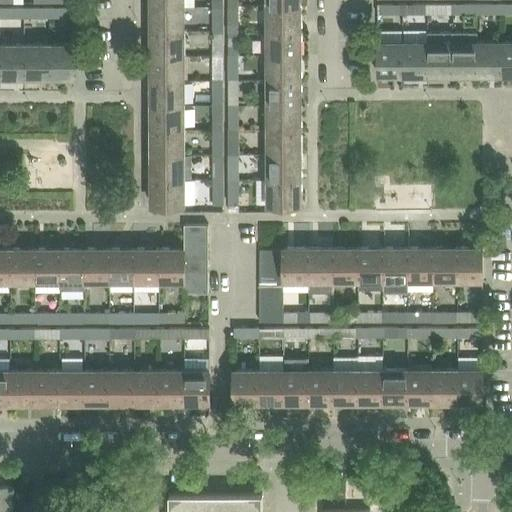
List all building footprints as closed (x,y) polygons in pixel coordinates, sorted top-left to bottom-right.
[(413,13),(428,13),(428,3),(413,3),(413,13)] [(428,3),(428,13),(443,13),(443,3),(428,3)] [(462,13),(478,13),(478,3),(462,3),(462,13)] [(478,3),(478,13),(493,13),(493,3),(478,3)] [(239,4),(229,4),(229,20),(239,20),(239,4)] [(269,4),(269,29),(300,29),(300,4),(269,4)] [(378,4),(378,13),(393,13),(393,4),(378,4)] [(152,5),(152,29),(184,29),(184,5),(152,5)] [(223,5),(213,5),(213,20),(224,20),(223,5)] [(24,7),(9,7),(9,17),(24,17),(24,7)] [(24,7),(24,17),(38,17),(38,7),(24,7)] [(59,16),(74,16),(74,7),(59,7),(59,16)] [(152,29),(152,54),(184,54),(184,29),(152,29)] [(269,29),(269,54),(300,54),(300,29),(269,29)] [(478,30),(453,31),(453,41),(453,73),(478,72),(478,41),(478,30)] [(428,41),(428,73),(453,73),(453,41),(453,31),(428,31),(428,41)] [(239,38),(229,38),(229,54),(239,54),(239,38)] [(224,39),(213,39),(213,54),(224,54),(224,39)] [(403,73),(403,41),(378,42),(378,73),(403,73)] [(428,41),(403,41),(403,73),(428,73),(428,41)] [(503,41),(478,41),(478,72),(503,72),(503,41)] [(511,41),(503,41),(503,72),(511,72),(511,41)] [(0,74),(24,75),(24,44),(0,43),(0,74)] [(24,75),(49,75),(49,44),(24,44),(24,75)] [(49,44),(49,75),(74,75),(74,44),(49,44)] [(152,54),(152,79),(184,79),(184,54),(152,54)] [(224,54),(213,54),(213,70),(224,70),(224,54)] [(239,54),(229,54),(229,70),(239,70),(239,54)] [(269,54),(269,79),(300,79),(300,54),(269,54)] [(152,79),(152,104),(184,104),(184,79),(152,79)] [(213,79),(213,103),(224,103),(224,79),(213,79)] [(269,79),(269,103),(300,103),(300,79),(269,79)] [(239,88),(229,88),(229,103),(239,103),(239,88)] [(224,103),(213,103),(213,119),(224,119),(224,103)] [(239,103),(229,103),(229,119),(239,119),(239,103)] [(269,103),(269,128),(300,128),(300,103),(269,103)] [(152,104),(152,128),(184,128),(184,104),(152,104)] [(152,128),(152,153),(184,153),(184,128),(152,128)] [(213,128),(213,153),(225,153),(225,128),(213,128)] [(269,128),(269,153),(300,153),(300,128),(269,128)] [(239,137),(229,137),(229,153),(239,153),(239,137)] [(152,153),(152,177),(184,178),(184,153),(152,153)] [(225,153),(213,153),(213,176),(225,176),(225,153)] [(239,153),(229,153),(229,169),(239,169),(239,153)] [(269,153),(269,178),(300,178),(300,153),(269,153)] [(184,178),(152,177),(152,203),(184,203),(184,178)] [(300,178),(269,178),(269,203),(300,203),(300,178)] [(213,203),(223,203),(223,187),(213,187),(213,203)] [(229,187),(229,203),(239,203),(239,187),(229,187)] [(209,223),(185,223),(185,234),(185,235),(209,235),(209,223)] [(185,247),(209,247),(209,235),(185,235),(185,247)] [(185,271),(185,259),(185,246),(160,247),(160,277),(185,277),(185,271)] [(0,277),(11,278),(11,247),(0,247),(0,277)] [(11,278),(36,278),(36,247),(11,247),(11,278)] [(36,278),(61,278),(61,247),(36,247),(36,278)] [(85,247),(61,247),(61,278),(61,289),(85,289),(85,278),(85,247)] [(85,278),(110,278),(110,247),(85,247),(85,278)] [(110,290),(135,289),(135,247),(110,247),(110,278),(110,290)] [(160,247),(135,247),(135,289),(160,289),(160,277),(160,247)] [(209,247),(185,247),(185,257),(185,259),(209,259),(209,247)] [(284,261),(284,273),(284,278),(310,278),(310,247),(284,247),(284,249),(284,261)] [(310,278),(310,291),(335,291),(335,278),(334,247),(310,247),(310,278)] [(334,247),(335,278),(359,278),(359,247),(334,247)] [(359,278),(359,288),(384,288),(384,278),(384,247),(359,247),(359,278)] [(384,247),(384,278),(409,278),(409,247),(384,247)] [(409,247),(409,278),(434,278),(434,247),(409,247)] [(434,247),(434,278),(459,278),(459,247),(434,247)] [(459,247),(459,278),(484,278),(484,247),(459,247)] [(260,249),(260,261),(284,261),(284,249),(260,249)] [(185,259),(185,271),(209,271),(209,259),(185,259)] [(260,261),(260,273),(284,273),(284,261),(260,261)] [(209,271),(185,271),(185,277),(185,280),(209,280),(209,271)] [(260,273),(260,285),(284,285),(284,278),(284,273),(260,273)] [(209,280),(185,280),(185,291),(209,291),(209,280)] [(260,285),(260,297),(284,297),(284,285),(260,285)] [(260,297),(260,309),(284,309),(284,297),(260,297)] [(284,309),(260,309),(260,321),(284,321),(284,309)] [(21,321),(36,321),(36,311),(21,311),(21,321)] [(36,311),(36,321),(52,321),(52,311),(36,311)] [(70,321),(86,321),(86,311),(70,311),(70,321)] [(86,311),(86,321),(101,321),(101,311),(86,311)] [(120,321),(135,321),(135,311),(120,311),(120,321)] [(135,311),(135,321),(151,321),(151,311),(135,311)] [(170,311),(170,320),(185,320),(185,311),(170,311)] [(286,321),(301,321),(301,311),(286,311),(286,321)] [(335,321),(335,311),(319,311),(319,321),(335,321)] [(350,311),(335,311),(335,321),(350,321),(350,311)] [(384,321),(384,311),(369,311),(369,321),(384,321)] [(400,311),(384,311),(384,321),(400,321),(400,311)] [(434,321),(434,311),(419,311),(419,321),(434,321)] [(450,311),(434,311),(434,321),(450,321),(450,311)] [(458,311),(458,321),(484,321),(484,311),(468,311),(458,311)] [(86,326),(71,327),(71,337),(86,337),(86,326)] [(101,326),(86,326),(86,337),(101,337),(101,326)] [(136,326),(120,326),(120,337),(136,337),(136,326)] [(151,326),(136,326),(136,337),(151,337),(151,326)] [(185,336),(185,326),(170,326),(170,336),(185,336)] [(211,326),(185,326),(185,336),(211,336),(211,326)] [(235,326),(235,336),(250,336),(250,326),(235,326)] [(266,336),(285,336),(285,326),(266,326),(266,336)] [(301,326),(285,326),(285,336),(301,336),(301,326)] [(310,336),(335,336),(335,326),(310,326),(310,336)] [(335,326),(335,336),(350,336),(350,326),(335,326)] [(368,326),(368,336),(384,336),(384,326),(368,326)] [(384,326),(384,336),(400,336),(400,326),(384,326)] [(409,336),(434,336),(434,326),(409,326),(409,336)] [(434,326),(434,336),(450,336),(450,326),(434,326)] [(468,336),(484,337),(484,326),(468,326),(468,336)] [(36,327),(21,327),(21,337),(36,337),(36,327)] [(51,327),(36,327),(36,337),(51,337),(51,327)] [(260,368),(260,399),(285,399),(285,368),(285,354),(261,354),(260,368)] [(458,369),(458,400),(483,400),(484,369),(483,369),(483,356),(458,356),(458,369)] [(310,368),(310,399),(335,399),(335,368),(335,358),(310,358),(310,368)] [(0,399),(12,399),(11,368),(0,368),(0,399)] [(36,368),(11,368),(12,399),(36,399),(36,368)] [(61,368),(36,368),(36,399),(61,399),(61,368)] [(86,368),(61,368),(61,399),(86,399),(86,368)] [(111,368),(86,368),(86,399),(111,399),(111,368)] [(136,368),(111,368),(111,399),(136,399),(136,368)] [(160,368),(136,368),(136,399),(161,399),(160,368)] [(185,368),(160,368),(161,399),(185,399),(185,368)] [(211,368),(185,368),(185,399),(211,399),(211,368)] [(235,399),(260,399),(260,368),(235,368),(235,399)] [(285,399),(310,399),(310,368),(285,368),(285,399)] [(335,399),(359,400),(359,369),(335,368),(335,399)] [(359,400),(384,400),(384,369),(359,369),(359,400)] [(384,400),(409,400),(409,369),(384,369),(384,400)] [(409,400),(433,400),(434,369),(409,369),(409,400)] [(433,400),(458,400),(458,369),(434,369),(433,400)] [(0,484),(0,508),(13,509),(12,484),(0,484)] [(169,511),(371,511),(371,508),(324,508),(323,511),(263,511),(264,492),(169,492),(170,500),(169,511)] [(23,500),(23,509),(33,509),(33,500),(23,500)]
